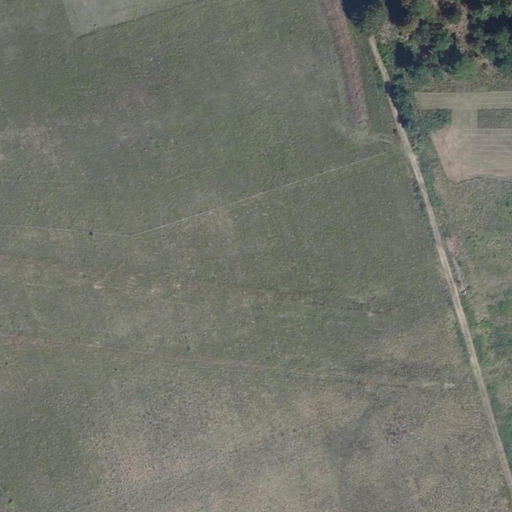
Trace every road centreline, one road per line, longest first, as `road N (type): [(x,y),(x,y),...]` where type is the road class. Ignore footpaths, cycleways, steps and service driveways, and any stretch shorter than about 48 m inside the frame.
road 1 (primary): [(0,305),(236,333),(511,403)]
road 2 (primary): [(511,378),(217,306),(0,281)]
road 3 (track): [(362,0),(511,476)]
